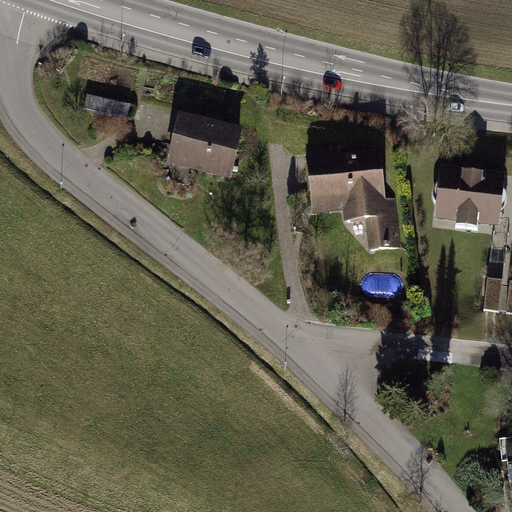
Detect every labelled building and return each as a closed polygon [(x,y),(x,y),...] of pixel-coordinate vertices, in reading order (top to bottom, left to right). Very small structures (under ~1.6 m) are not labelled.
[(91,100),(90,118),(132,121),(133,103),(91,100)] [(183,124),(172,170),(237,186),(248,140),(183,124)] [(390,163),(315,165),(317,231),(375,229),(376,254),(407,253),(406,218),(392,219),(390,163)] [(511,183),(511,179),(449,173),(443,225),(507,231),(511,183)] [(511,286),(492,283),(487,310),(511,314),(511,286)]
